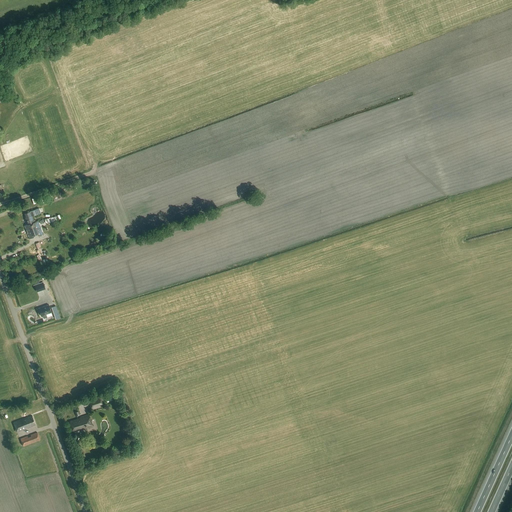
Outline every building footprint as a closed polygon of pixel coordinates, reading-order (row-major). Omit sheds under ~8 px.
[(53,194),(55,200),(62,197),(59,189),(55,191),(56,193),(53,194)] [(25,220),(27,226),(34,224),(34,223),(33,221),(34,220),(33,218),(32,218),(32,217),(41,214),(39,209),(29,213),(27,212),(25,213),(24,215),(26,220),(25,220)] [(27,226),(24,227),(25,231),(27,230),(28,234),(27,234),(29,240),(42,235),(37,222),(34,223),(34,224),(27,226)] [(36,243),(38,249),(35,250),(37,256),(44,253),(40,242),(36,243)] [(45,288),(43,283),(35,286),(37,291),(45,288)] [(49,305),(39,309),(41,316),(43,316),(44,319),(47,318),(52,316),(51,313),(52,313),(49,305)] [(56,306),(52,308),(56,319),(60,318),(56,306)] [(89,401),(92,410),(104,406),(101,397),(89,401)] [(80,419),(69,422),(72,433),(73,433),(73,434),(78,433),(78,432),(92,427),(89,415),(80,418),(80,419)] [(28,428),(36,425),(32,416),(14,422),(17,432),(25,429),(25,428),(27,427),(28,428)] [(20,439),(23,446),(40,440),(37,432),(30,435),(31,436),(28,437),(27,436),(20,439)]
